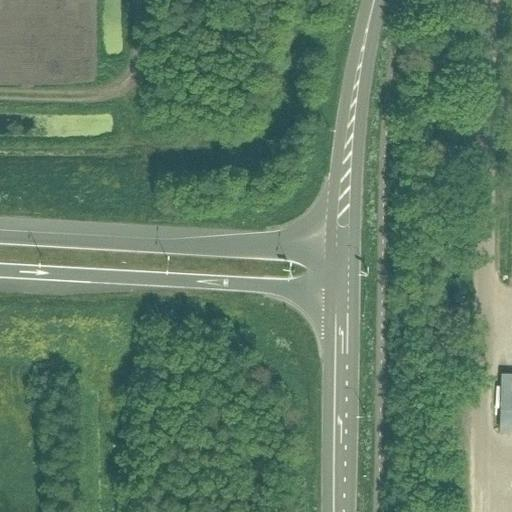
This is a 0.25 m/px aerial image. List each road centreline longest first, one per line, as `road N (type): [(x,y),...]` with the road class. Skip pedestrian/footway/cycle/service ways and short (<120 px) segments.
road 1 (unclassified): [(481,511),(492,0)]
road 2 (motorway): [(0,270),(341,290)]
road 3 (motorway): [(341,255),(0,237)]
road 4 (tertiary): [(341,255),(352,108),(373,0)]
road 5 (tertiary): [(336,511),(341,290)]
road 6 (track): [(137,0),(136,61),(117,85),(92,94),(0,94)]
